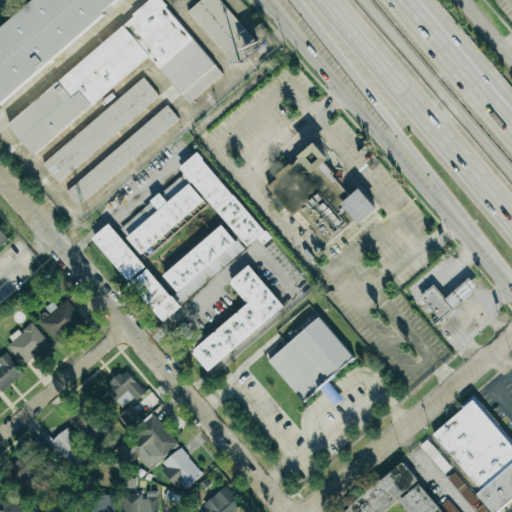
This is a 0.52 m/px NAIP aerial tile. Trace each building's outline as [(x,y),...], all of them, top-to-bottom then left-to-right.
[(120,0),(1,106),(0,104),(0,29),(33,0),(120,0)] [(6,126),(155,0),(157,0),(222,76),(187,105),(148,59),(31,157),(6,126)] [(201,0),(187,11),(234,70),(268,42),(262,34),(254,41),(220,0),(201,0)] [(43,164),(59,182),(159,96),(143,77),(43,164)] [(65,189),(76,204),(181,122),(169,107),(65,189)] [(323,251),(375,207),(360,190),(354,195),(312,146),(267,186),(323,251)] [(180,167),(247,247),(257,238),(263,245),(270,239),(198,152),(180,167)] [(119,227),(140,254),(205,202),(184,175),(119,227)] [(157,278),(112,222),(93,237),(162,323),(181,308),(178,304),(244,251),(223,225),(157,278)] [(0,248),(10,240),(0,228),(0,248)] [(194,340),(250,292),(232,272),(252,255),(285,296),(211,360),(194,340)] [(439,321),(479,290),(469,278),(444,298),(434,285),(420,297),(439,321)] [(57,343),(84,321),(67,300),(57,308),(52,302),(46,308),(51,314),(40,323),(57,343)] [(303,403),(321,388),(334,404),(342,398),(328,381),(354,359),(319,318),(267,361),(303,403)] [(19,331),(5,344),(24,366),(50,344),(32,323),(20,332),(19,331)] [(0,357),(0,388),(2,391),(23,374),(6,352),(0,357)] [(124,409),(144,391),(125,370),(105,388),(124,409)] [(492,511),(496,511),(511,499),(511,444),(476,399),(431,435),(492,511)] [(81,430),(93,421),(82,408),(71,417),(81,430)] [(91,453),(66,427),(53,440),(48,435),(40,443),(57,461),(61,456),(75,470),(91,453)] [(203,475),(181,448),(160,465),(182,492),(203,475)] [(19,487),(32,473),(41,482),(51,471),(28,450),(5,474),(19,487)] [(407,511),(444,511),(402,462),(343,511),(387,511),(399,502),(407,511)] [(203,503),(208,510),(205,511),(231,511),(240,506),(227,486),(203,503)] [(144,494),(122,493),(122,511),(158,511),(158,492),(144,492),(144,494)] [(85,511),(114,511),(114,495),(86,494),(85,511)] [(0,511),(27,511),(29,506),(0,502),(0,511)]
